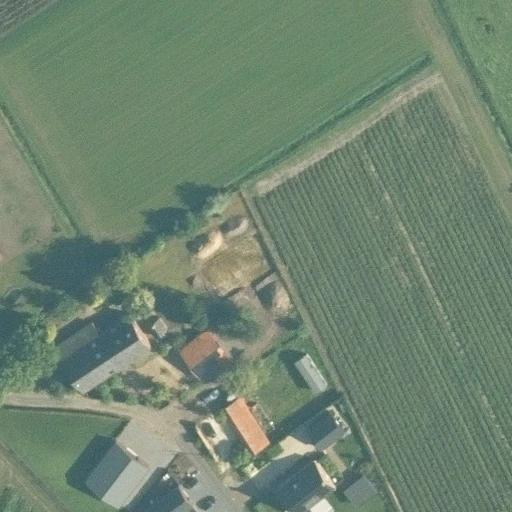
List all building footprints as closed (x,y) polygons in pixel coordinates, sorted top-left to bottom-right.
[(229,259),(212,270),(235,306),(257,292),(259,296),(281,282),(264,255),(237,272),(229,259)] [(151,344),(140,327),(131,314),(100,334),(92,321),(56,345),(84,388),(143,349),(151,344)] [(154,336),(168,327),(160,315),(146,324),(154,336)] [(213,321),(197,333),(221,365),(244,348),(220,316),(213,321)] [(203,409),(237,467),(278,443),(251,397),(237,404),(230,393),(203,409)] [(330,411),(308,428),(322,447),(345,430),(330,411)] [(117,438),(86,477),(119,503),(150,463),(117,438)] [(316,458),(277,486),(296,511),(298,511),(336,484),(316,458)] [(179,483),(145,508),(147,511),(181,511),(193,503),(179,483)]
